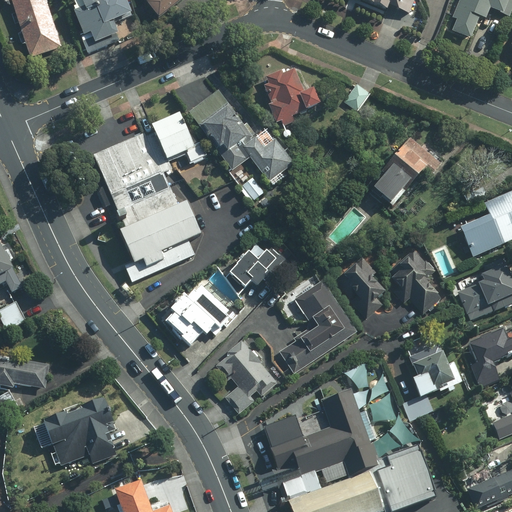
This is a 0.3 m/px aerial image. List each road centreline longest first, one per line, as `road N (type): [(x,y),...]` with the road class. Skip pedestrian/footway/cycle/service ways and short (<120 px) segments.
road 1 (primary): [(6,127),(84,287),(182,409),(232,511)]
road 2 (residential): [(268,16),(6,127)]
road 3 (residential): [(511,111),(268,16)]
